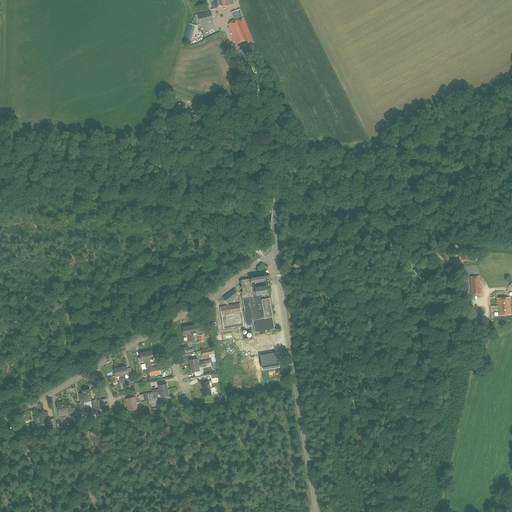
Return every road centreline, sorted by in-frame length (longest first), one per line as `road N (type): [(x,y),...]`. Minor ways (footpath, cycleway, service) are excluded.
road 1 (tertiary): [(275,257),(277,193),(294,170),(390,148),(511,81)]
road 2 (tertiary): [(315,511),(275,257)]
road 3 (unclassified): [(160,327),(275,257)]
